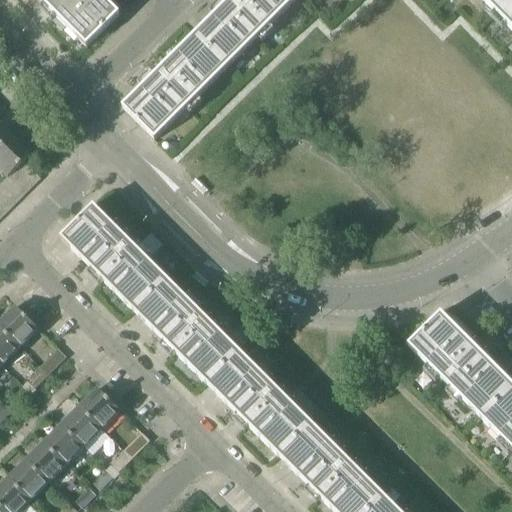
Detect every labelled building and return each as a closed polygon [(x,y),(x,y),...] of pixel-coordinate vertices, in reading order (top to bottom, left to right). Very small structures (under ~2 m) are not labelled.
[(36,0),(86,49),(119,17),(102,0),(36,0)] [(231,0),(194,37),(179,52),(121,110),(154,143),(227,70),(297,0),(231,0)] [(511,0),(479,0),(511,32),(511,0)] [(0,150),(12,139),(0,127),(0,150)] [(0,150),(0,173),(7,180),(15,173),(23,164),(30,157),(12,139),(0,150)] [(23,164),(15,173),(32,190),(40,181),(23,164)] [(15,173),(7,180),(6,181),(23,198),(32,190),(15,173)] [(6,181),(0,187),(0,191),(15,207),(23,198),(6,181)] [(0,191),(0,208),(6,215),(15,207),(0,191)] [(60,241),(331,511),(396,511),(93,208),(60,241)] [(15,309),(0,323),(0,330),(19,350),(38,332),(15,309)] [(407,348),(511,453),(511,387),(440,315),(407,348)] [(0,330),(0,366),(1,368),(19,350),(0,330)] [(57,352),(39,370),(41,371),(47,378),(66,360),(57,352)] [(27,385),(34,392),(47,378),(41,371),(27,385)] [(9,403),(15,410),(16,410),(30,396),(23,389),(9,403)] [(97,391),(79,409),(101,432),(120,414),(97,391)] [(0,412),(0,425),(12,414),(5,407),(0,412)] [(79,409),(61,427),(84,450),(101,432),(79,409)] [(61,427),(43,445),(66,468),(84,450),(61,427)] [(124,455),(131,462),(149,444),(141,435),(123,454),(124,455)] [(43,445),(25,463),(48,486),(66,468),(43,445)] [(110,469),(117,475),(117,476),(131,462),(124,455),(110,469)] [(25,463),(7,481),(30,503),(48,486),(25,463)] [(93,487),(99,493),(100,493),(113,480),(106,473),(93,487)] [(7,481),(0,488),(0,507),(4,511),(21,511),(30,503),(7,481)] [(75,504),(82,511),(95,497),(89,491),(75,504)]
